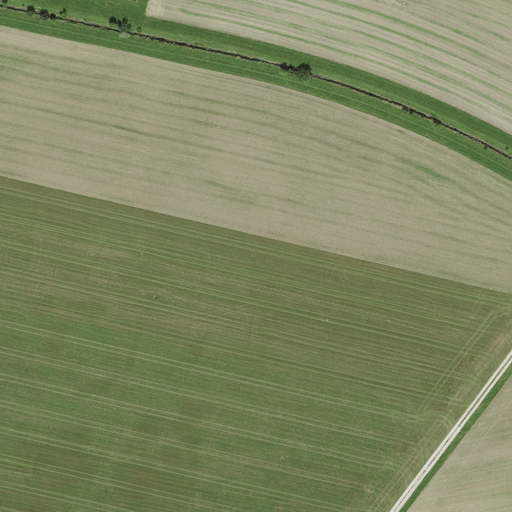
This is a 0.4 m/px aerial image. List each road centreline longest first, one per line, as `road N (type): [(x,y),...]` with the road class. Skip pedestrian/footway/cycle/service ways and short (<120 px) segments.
road 1 (track): [(511,174),(361,105),(249,71),(0,20)]
road 2 (track): [(511,145),(332,65),(78,0)]
road 3 (track): [(394,511),(511,358)]
